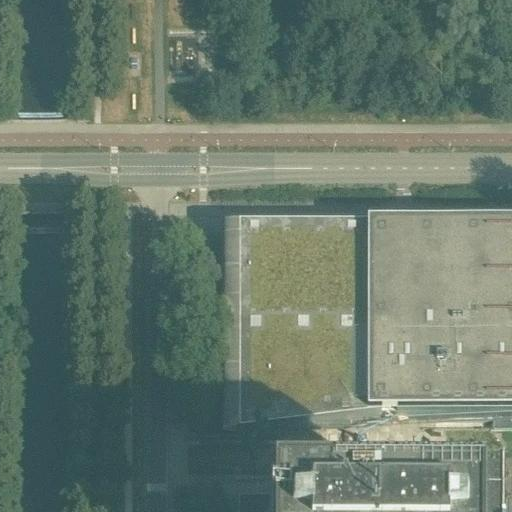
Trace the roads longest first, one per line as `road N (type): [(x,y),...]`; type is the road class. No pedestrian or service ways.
road 1 (secondary): [(158,172),(511,169)]
road 2 (unclassified): [(158,172),(158,511)]
road 3 (secondary): [(0,169),(158,172)]
